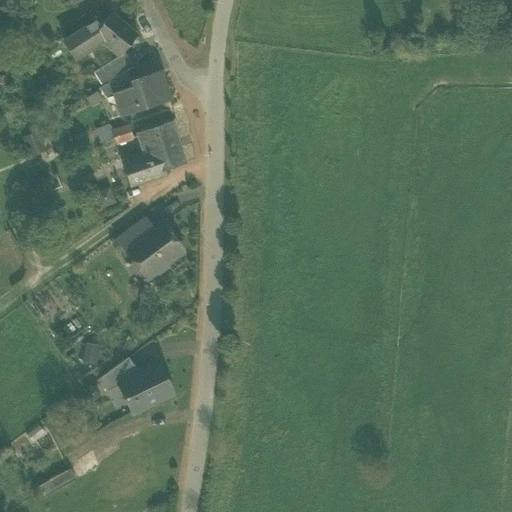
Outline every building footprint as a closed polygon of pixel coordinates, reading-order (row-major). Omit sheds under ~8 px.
[(94,23),(77,34),(89,52),(101,44),(117,57),(121,53),(135,35),(109,15),(100,27),(94,23)] [(76,59),(89,52),(77,34),(65,42),(76,59)] [(125,58),(121,53),(117,57),(113,60),(115,64),(125,58)] [(93,73),(102,87),(126,72),(131,68),(125,58),(115,64),(113,60),(93,73)] [(132,82),(126,72),(102,87),(98,89),(105,99),(114,96),(114,95),(134,88),(132,82)] [(114,96),(120,115),(168,100),(159,73),(132,82),(134,88),(114,95),(114,96)] [(156,155),(161,170),(164,169),(183,163),(172,126),(138,136),(143,153),(127,157),(129,163),(156,155)] [(113,139),(110,133),(108,127),(96,131),(100,144),(113,139)] [(110,133),(113,139),(115,145),(133,138),(128,127),(110,133)] [(46,153),(39,132),(22,138),(28,159),(46,153)] [(114,145),(115,145),(113,139),(100,144),(108,165),(119,161),(114,145)] [(123,165),(129,186),(166,175),(164,169),(161,170),(156,155),(129,163),(123,165)] [(116,204),(109,187),(93,193),(100,210),(116,204)] [(117,241),(126,252),(153,231),(144,220),(117,241)] [(145,278),(146,279),(153,274),(159,275),(166,270),(167,264),(181,253),(171,239),(173,238),(163,224),(153,231),(126,252),(135,264),(136,263),(147,277),(145,278)] [(99,345),(84,344),(82,363),(97,365),(99,345)] [(99,378),(106,392),(119,386),(118,384),(139,374),(127,358),(99,378)] [(119,386),(132,413),(171,394),(157,365),(139,374),(118,384),(119,386)] [(127,491),(129,498),(162,485),(144,440),(95,459),(111,498),(127,491)] [(36,486),(42,496),(75,479),(70,469),(37,485),(36,486)]
